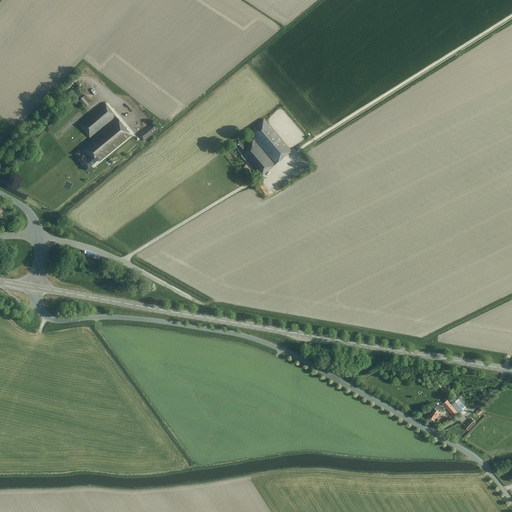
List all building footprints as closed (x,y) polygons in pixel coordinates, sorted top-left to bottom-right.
[(83,97),(78,100),(85,108),(89,105),(89,104),(91,102),(85,95),(83,97)] [(99,161),(131,135),(104,102),(78,123),(91,139),(81,147),(89,157),(86,159),(83,155),(78,160),(86,170),(92,166),(91,165),(98,160),(99,161)] [(291,151),(264,119),(249,132),(254,138),(244,146),(240,141),(235,145),(238,149),(238,150),(242,155),(241,156),(245,160),(260,178),(291,151)] [(158,129),(157,128),(152,122),(138,134),(144,141),(158,129)] [(247,173),(252,169),(247,164),(242,169),(247,173)] [(438,385),(443,391),(449,387),(444,381),(438,385)] [(451,405),(448,400),(443,405),(453,416),(458,412),(459,413),(466,408),(458,399),(451,405)] [(442,412),(444,408),(437,404),(434,409),(433,409),(429,416),(430,417),(429,418),(433,421),(435,419),(436,420),(441,411),(442,412)] [(468,431),(476,423),(472,419),(464,427),(468,431)]
